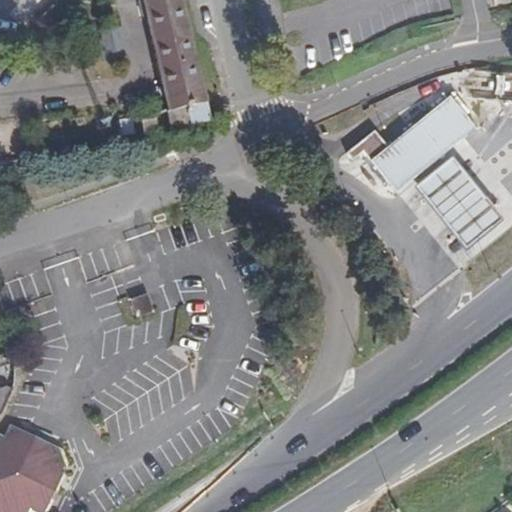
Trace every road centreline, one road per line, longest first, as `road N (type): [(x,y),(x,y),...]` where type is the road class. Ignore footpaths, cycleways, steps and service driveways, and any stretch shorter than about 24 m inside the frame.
road 1 (unclassified): [(215,163),(294,215),(335,273),(342,303),(335,363),(297,445)]
road 2 (primary): [(511,292),(297,445)]
road 3 (unclassified): [(511,48),(453,59),(263,132)]
road 4 (unclassified): [(0,241),(215,163)]
road 5 (unclassified): [(221,0),(238,77),(263,132)]
road 6 (primary): [(305,511),(416,443)]
road 7 (primary): [(297,445),(194,511)]
road 8 (primary): [(416,443),(511,368)]
